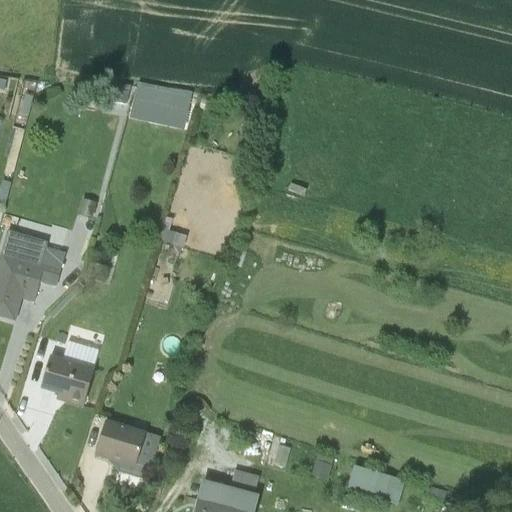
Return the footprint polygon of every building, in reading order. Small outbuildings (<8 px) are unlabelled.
[(0,206),(4,208),(5,196),(12,176),(5,174),(0,189),(0,206)] [(5,196),(4,208),(2,212),(18,217),(22,206),(11,202),(12,198),(5,196)] [(81,199),(77,216),(91,220),(96,204),(81,199)] [(98,243),(88,279),(105,284),(106,280),(111,282),(120,250),(98,243)] [(39,264),(1,253),(0,252),(0,318),(14,323),(21,300),(33,304),(38,284),(55,288),(65,254),(44,248),(40,260),(39,264)] [(39,264),(40,260),(2,249),(1,253),(39,264)] [(190,297),(187,305),(200,310),(203,301),(190,297)] [(49,356),(39,389),(57,395),(55,401),(82,409),(93,369),(49,356)] [(121,463),(135,467),(146,433),(105,420),(94,457),(120,465),(121,463)] [(121,463),(120,465),(117,471),(146,481),(154,456),(140,452),(135,467),(121,463)] [(320,476),(326,455),(317,453),(311,473),(320,476)] [(326,455),(320,476),(327,478),(334,458),(326,455)] [(353,466),(346,492),(396,507),(404,482),(353,466)] [(229,488),(231,489),(238,491),(253,495),(258,476),(234,470),(229,488)] [(201,481),(193,511),(254,511),(258,496),(253,495),(238,491),(231,489),(201,481)] [(426,488),(423,498),(443,504),(446,493),(426,488)]
